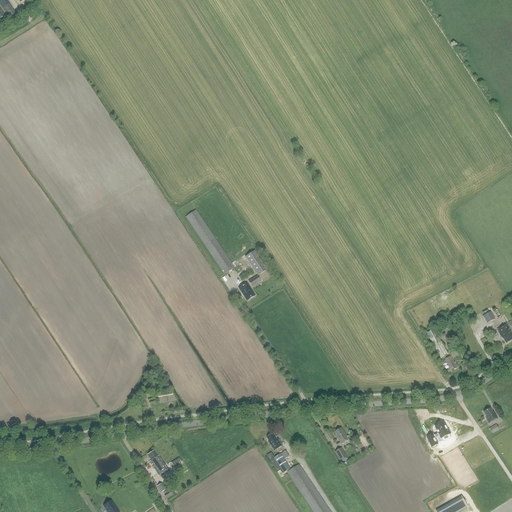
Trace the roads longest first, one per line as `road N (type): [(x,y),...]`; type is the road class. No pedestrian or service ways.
road 1 (tertiary): [(0,449),(436,399),(511,364)]
road 2 (track): [(308,409),(232,291)]
